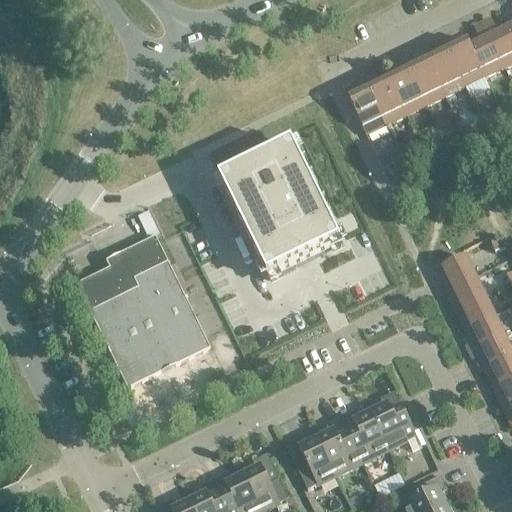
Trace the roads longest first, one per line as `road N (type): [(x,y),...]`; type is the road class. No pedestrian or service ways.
road 1 (residential): [(97,498),(411,342),(425,348),(503,511)]
road 2 (residential): [(156,71),(9,274),(2,296),(79,465)]
road 3 (residential): [(315,66),(457,0)]
